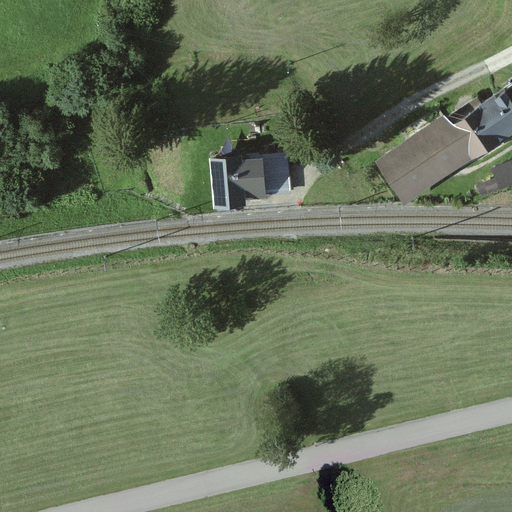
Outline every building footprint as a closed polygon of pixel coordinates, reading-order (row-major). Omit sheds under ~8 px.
[(511,79),(479,101),(499,133),(511,124),(511,79)] [(444,116),(445,117),(463,146),(468,153),(499,133),(479,101),(474,96),(444,116)] [(463,146),(445,117),(443,119),(405,144),(378,162),(396,190),(463,146)] [(271,189),(271,185),(268,156),(256,157),(243,159),(242,154),(234,155),(233,154),(211,156),(214,196),(237,195),(258,191),(258,190),(260,190),(271,189)] [(511,183),(511,160),(492,168),(496,179),(477,186),(481,196),(511,183)]
